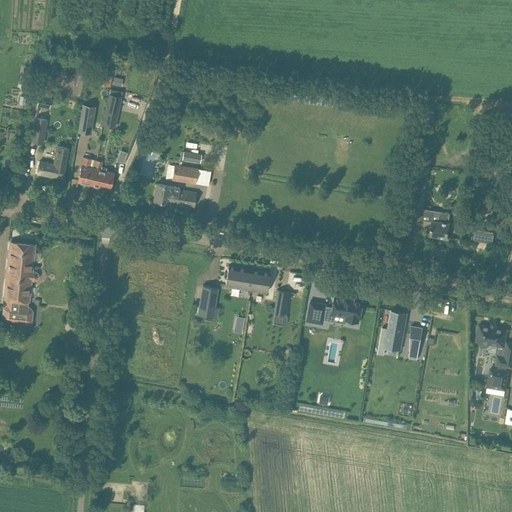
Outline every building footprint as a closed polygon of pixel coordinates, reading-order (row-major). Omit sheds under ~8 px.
[(31,86),(33,68),(24,67),(21,85),(31,86)] [(101,83),(110,86),(114,75),(105,72),(101,83)] [(115,75),(113,83),(122,85),(124,77),(115,75)] [(109,94),(103,120),(115,123),(121,97),(109,94)] [(49,107),(51,98),(39,95),(37,105),(49,107)] [(91,134),(95,106),(91,105),(86,105),(81,104),(77,132),(91,134)] [(43,143),(47,119),(35,117),(31,141),(43,143)] [(215,134),(215,133),(215,131),(214,129),(213,126),(211,124),(209,122),(206,120),(203,120),(200,120),(198,120),(195,121),(192,123),(191,124),(190,126),(188,128),(188,130),(187,133),(188,136),(188,139),(190,141),(191,143),(193,144),(195,146),(199,147),(200,147),(204,147),(206,146),(208,145),(211,143),(212,141),(214,139),(215,136),(215,134)] [(63,178),(65,168),(68,148),(57,146),(54,164),(39,161),(37,173),(63,178)] [(201,161),(202,154),(181,151),(180,157),(183,158),(201,161)] [(77,181),(91,184),(95,168),(94,168),(90,167),(91,158),(83,157),(79,171),(77,181)] [(102,161),(96,159),(94,168),(95,168),(91,184),(110,189),(114,172),(100,169),(102,161)] [(415,163),(406,217),(409,217),(421,220),(423,212),(423,208),(425,197),(424,197),(428,177),(429,165),(415,163)] [(198,168),(174,164),(171,179),(195,183),(198,168)] [(503,169),(496,168),(492,186),(498,188),(499,183),(501,183),(503,169)] [(193,206),(194,197),(195,192),(178,189),(179,187),(166,185),(156,183),(154,200),(168,202),(168,199),(176,200),(176,204),(193,206)] [(467,202),(466,207),(477,211),(479,205),(483,206),(485,197),(477,195),(476,198),(471,197),(467,202)] [(423,212),(421,220),(432,222),(431,225),(430,234),(447,237),(448,227),(449,223),(448,223),(450,213),(434,210),(433,214),(423,212)] [(473,240),(494,242),(495,231),(474,229),(473,240)] [(28,306),(28,301),(30,280),(33,281),(36,281),(39,278),(39,276),(39,273),(37,271),(35,270),(31,270),(34,244),(10,242),(5,298),(4,299),(8,299),(7,304),(3,307),(2,318),(5,322),(28,325),(32,321),(33,310),(30,306),(28,306)] [(228,265),(225,285),(241,288),(250,289),(251,281),(248,281),(250,269),(245,268),(228,265)] [(250,269),(248,281),(251,281),(250,289),(252,289),(266,292),(270,272),(250,269)] [(203,285),(198,314),(216,318),(218,307),(214,307),(217,287),(203,285)] [(274,313),(286,315),(290,292),(278,290),(274,313)] [(332,317),(333,313),(347,315),(346,320),(358,322),(359,318),(360,318),(363,302),(353,300),(354,297),(345,296),(344,298),(335,297),(333,307),(325,306),(326,304),(310,301),(307,320),(322,323),(324,316),(332,317)] [(407,312),(391,309),(388,328),(382,327),(380,341),(385,343),(385,345),(401,348),(407,312)] [(235,335),(243,335),(245,318),(237,317),(235,335)] [(479,324),(476,341),(480,341),(479,343),(480,345),(481,346),(482,347),(484,348),(486,348),(489,346),(489,345),(490,343),(499,345),(496,364),(498,364),(497,368),(506,370),(507,366),(511,366),(511,342),(504,341),(506,329),(490,326),(479,324)] [(410,344),(409,357),(417,359),(423,327),(411,325),(410,344)] [(290,347),(284,353),(287,356),(293,351),(290,347)] [(509,370),(490,367),(486,387),(506,390),(509,370)]
